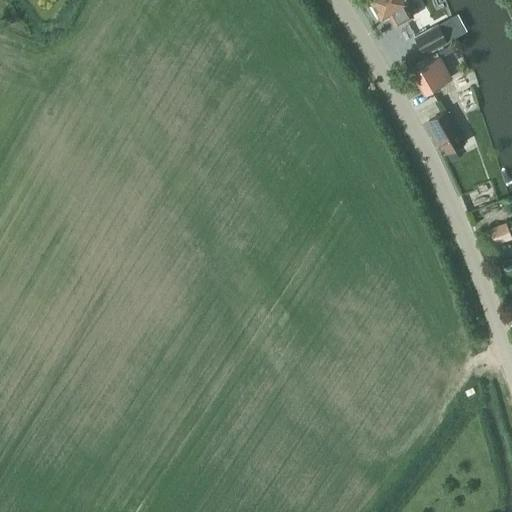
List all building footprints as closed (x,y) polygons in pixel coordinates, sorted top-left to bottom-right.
[(406,0),(369,0),(380,19),(389,14),(396,25),(412,16),(406,5),(408,4),(406,0)] [(424,55),(447,43),(437,26),(414,38),(424,55)] [(418,68),(412,72),(424,93),(450,78),(438,57),(435,52),(415,63),(418,68)] [(445,111),(428,121),(446,153),(463,143),(445,111)] [(495,244),(511,237),(511,236),(506,222),(489,229),(495,244)]
